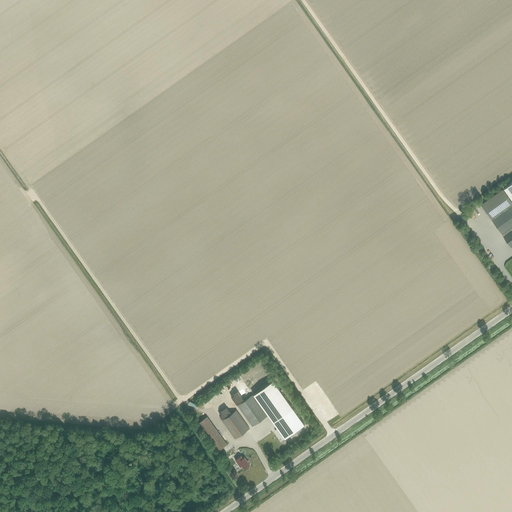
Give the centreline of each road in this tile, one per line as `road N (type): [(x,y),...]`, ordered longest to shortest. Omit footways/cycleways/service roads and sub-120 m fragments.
road 1 (unclassified): [(225,511),(511,309)]
road 2 (track): [(142,511),(122,480),(92,462),(44,482),(23,511)]
